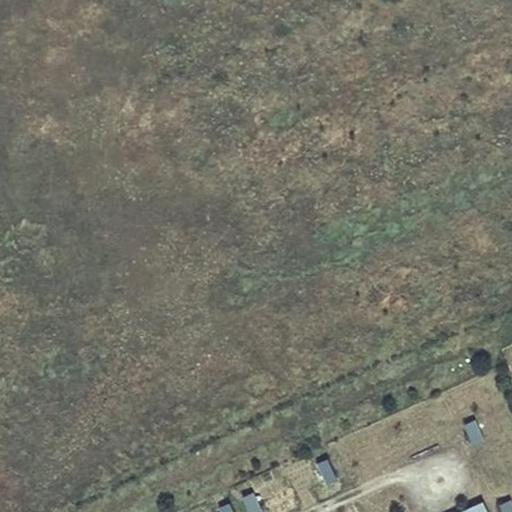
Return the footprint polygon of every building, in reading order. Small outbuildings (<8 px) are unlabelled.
[(491,440),(482,418),(470,420),(481,444),(491,440)] [(334,457),(324,462),(333,483),(343,479),(334,457)] [(269,511),(259,491),(249,496),(256,511),(269,511)] [(495,511),(490,501),(466,511),(495,511)] [(239,511),(235,502),(225,507),(227,511),(239,511)]
